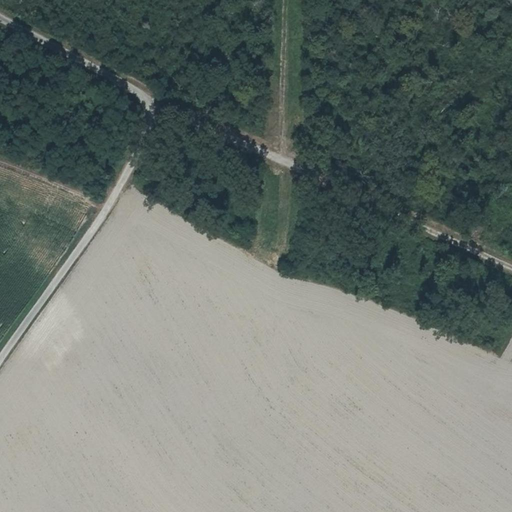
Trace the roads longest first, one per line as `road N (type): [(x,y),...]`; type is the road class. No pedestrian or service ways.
road 1 (unclassified): [(0,18),(165,104),(0,354)]
road 2 (track): [(165,104),(493,259),(511,230)]
